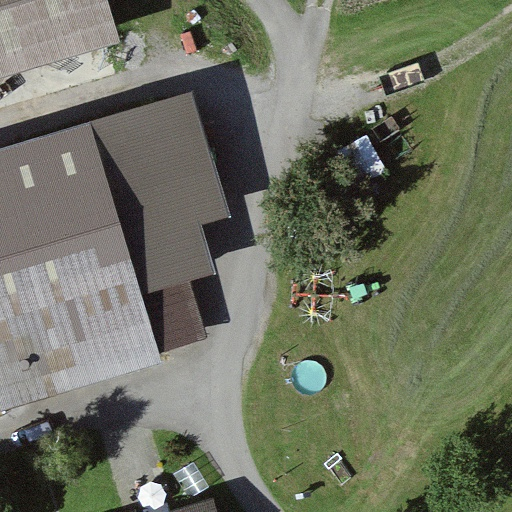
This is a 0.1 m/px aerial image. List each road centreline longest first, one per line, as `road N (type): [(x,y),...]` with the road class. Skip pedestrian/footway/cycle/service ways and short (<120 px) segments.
road 1 (residential): [(265,511),(237,474),(219,427),(219,391),(289,97)]
road 2 (track): [(289,97),(149,79),(0,124)]
